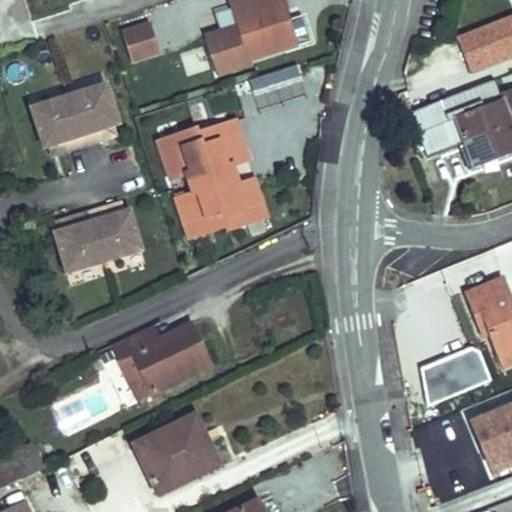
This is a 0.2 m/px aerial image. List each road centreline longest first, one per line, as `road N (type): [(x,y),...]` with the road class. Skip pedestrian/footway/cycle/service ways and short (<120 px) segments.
road 1 (residential): [(0,286),(16,316),(43,339),(85,334),(324,230),(356,225)]
road 2 (tertiary): [(392,511),(356,329),(356,225)]
road 3 (unknown): [(335,311),(78,433)]
road 4 (tertiary): [(356,225),(361,136),(397,0)]
road 5 (residential): [(356,225),(478,239),(511,225)]
